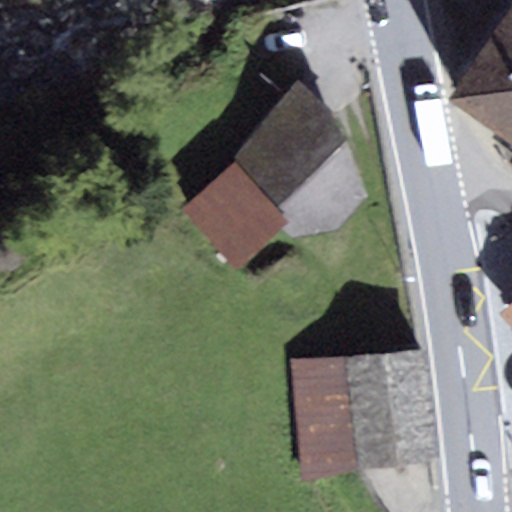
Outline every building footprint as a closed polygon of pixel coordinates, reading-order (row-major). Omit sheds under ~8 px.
[(511,0),(509,0),(453,89),(511,127),(511,0)] [(232,152),(281,219),(291,230),(341,226),(371,195),(337,107),(295,76),(232,152)] [(281,219),(232,152),(183,207),(239,264),(281,219)] [(511,295),(498,308),(511,322),(511,295)] [(427,340),(291,360),(307,472),(444,452),(427,340)]
